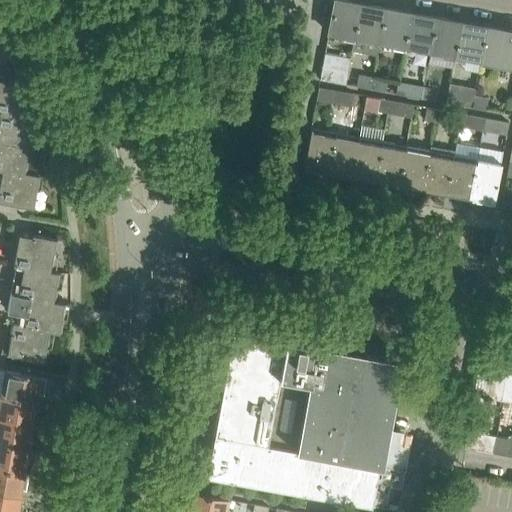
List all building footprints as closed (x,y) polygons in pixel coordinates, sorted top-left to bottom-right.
[(343,36),(354,38),(360,3),(344,0),(333,0),(327,32),(343,35),(343,36)] [(385,7),(360,3),(354,38),(352,51),(376,55),(379,40),(385,7)] [(410,12),(385,7),(379,40),(394,43),(393,45),(404,47),(410,12)] [(435,17),(410,12),(404,47),(414,49),(414,47),(429,50),(435,17)] [(461,21),(435,17),(429,50),(443,52),(443,54),(455,56),(461,21)] [(487,26),(461,21),(455,56),(466,58),(466,56),(481,59),(487,26)] [(511,30),(487,26),(481,59),(495,61),(494,62),(494,65),(511,68),(511,30)] [(0,62),(6,63),(6,64),(6,62),(12,32),(12,31),(0,28),(0,62)] [(324,52),(319,79),(347,84),(351,58),(324,52)] [(358,86),(370,88),(372,78),(360,75),(358,86)] [(32,87),(33,82),(0,76),(0,176),(1,177),(0,181),(0,202),(22,207),(33,209),(34,209),(41,176),(25,173),(30,145),(27,144),(28,142),(30,129),(33,130),(35,116),(24,114),(27,96),(30,96),(32,87)] [(385,80),(372,78),(370,88),(383,90),(385,80)] [(396,93),(421,97),(423,87),(398,82),(396,93)] [(472,106),(474,98),(475,89),(450,85),(447,102),(472,106)] [(343,91),(318,86),(315,99),(340,104),(343,91)] [(436,89),(423,87),(421,97),(434,99),(436,89)] [(343,91),(340,104),(352,106),(354,93),(343,91)] [(390,100),(366,95),(363,108),(388,112),(390,100)] [(487,100),(474,98),(472,106),(485,109),(487,100)] [(390,100),(388,112),(401,115),(404,102),(390,100)] [(435,121),(437,108),(427,106),(424,119),(435,121)] [(448,110),(437,108),(435,121),(445,123),(448,110)] [(458,125),(482,129),(484,117),(460,112),(458,125)] [(508,121),(484,117),(482,129),(506,134),(508,121)] [(303,167),(328,172),(335,132),(310,127),(303,167)] [(358,136),(335,132),(328,172),(351,176),(358,136)] [(383,140),(358,136),(351,176),(375,180),(383,140)] [(406,144),(383,140),(375,180),(398,185),(406,144)] [(430,148),(406,144),(398,185),(422,189),(430,148)] [(453,153),(430,148),(422,189),(446,193),(453,153)] [(477,157),(453,153),(446,193),(469,198),(477,157)] [(500,161),(477,157),(469,198),(493,202),(501,161),(500,161)] [(511,187),(504,186),(499,212),(511,214),(511,206),(511,187)] [(57,238),(34,234),(18,231),(12,264),(14,264),(6,310),(17,312),(15,322),(6,321),(0,352),(7,353),(6,355),(10,356),(44,362),(47,349),(47,347),(50,330),(60,332),(65,302),(54,300),(59,271),(48,269),(51,251),(54,252),(57,238)] [(232,330),(212,441),(206,475),(308,493),(314,494),(336,498),(345,500),(397,509),(398,504),(386,502),(389,486),(400,488),(404,466),(382,462),(379,477),(375,476),(397,360),(232,330)] [(505,397),(511,360),(482,354),(475,392),(505,397)] [(0,368),(0,393),(33,399),(34,392),(38,393),(41,378),(38,377),(38,376),(0,368)] [(410,383),(400,381),(397,397),(408,399),(410,383)] [(31,408),(33,399),(0,393),(0,418),(32,424),(35,409),(31,408)] [(29,440),(32,424),(0,418),(0,442),(24,447),(26,439),(29,440)] [(488,429),(469,425),(465,447),(496,453),(498,437),(487,435),(488,429)] [(496,453),(511,455),(511,434),(510,434),(509,439),(498,437),(496,453)] [(23,455),(24,447),(0,442),(0,467),(24,471),(27,456),(23,455)] [(21,487),(24,471),(0,467),(0,491),(16,495),(17,487),(21,487)] [(14,503),(16,495),(0,491),(0,511),(16,511),(18,503),(14,503)] [(183,506),(183,507),(187,508),(186,511),(224,511),(227,498),(189,492),(189,493),(186,492),(184,506),(183,506)] [(265,511),(267,506),(252,503),(250,511),(265,511)]
